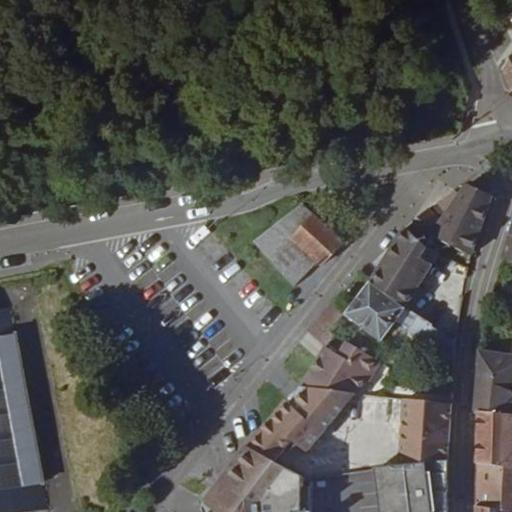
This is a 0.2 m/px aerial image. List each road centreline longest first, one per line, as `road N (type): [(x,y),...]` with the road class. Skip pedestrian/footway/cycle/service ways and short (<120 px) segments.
road 1 (secondary): [(474,151),(0,248)]
road 2 (residential): [(469,511),(474,316),(507,193),(502,176),(474,151)]
